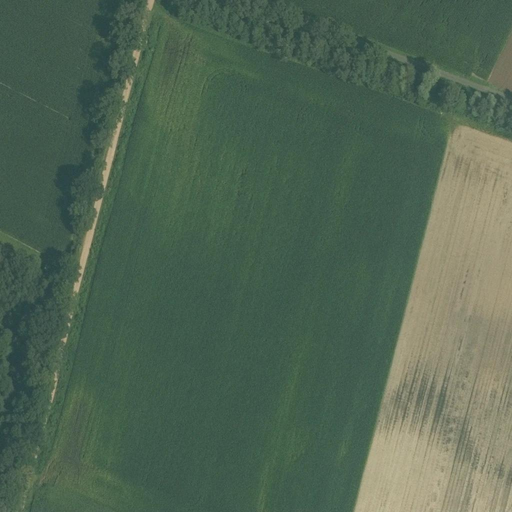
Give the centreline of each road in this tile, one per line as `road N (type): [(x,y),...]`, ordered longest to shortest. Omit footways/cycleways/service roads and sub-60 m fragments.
road 1 (track): [(150,0),(19,511)]
road 2 (unclassified): [(237,0),(511,100)]
